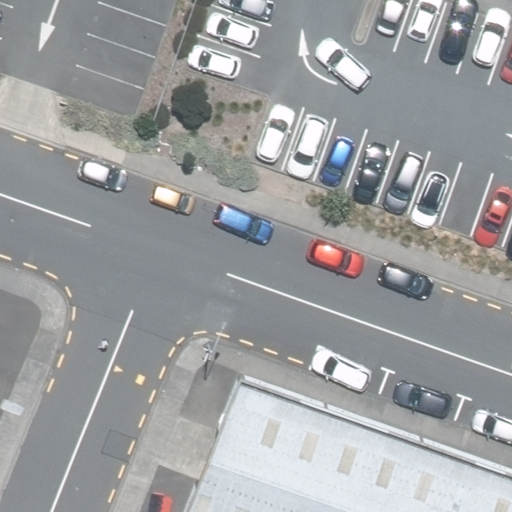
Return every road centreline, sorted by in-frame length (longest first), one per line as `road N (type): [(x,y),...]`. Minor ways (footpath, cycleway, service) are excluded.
road 1 (unclassified): [(511,375),(155,250)]
road 2 (unclassified): [(54,511),(155,250)]
road 3 (unclassified): [(155,250),(0,195)]
